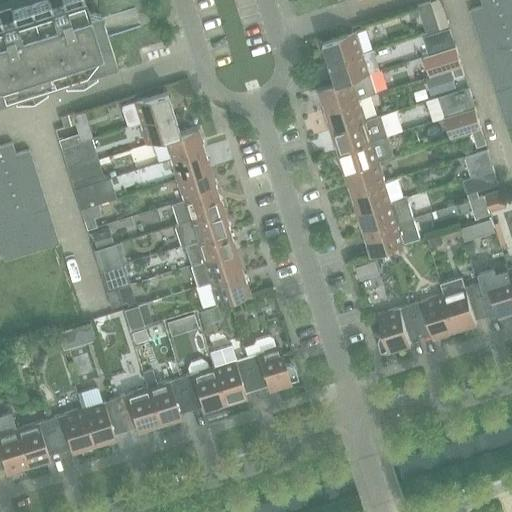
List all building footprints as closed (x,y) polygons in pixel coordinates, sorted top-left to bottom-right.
[(88,12),(83,0),(48,0),(30,6),(54,80),(109,63),(113,58),(115,57),(101,14),(100,14),(88,12)] [(418,5),(426,32),(440,28),(431,0),(418,5)] [(511,0),(499,0),(497,1),(501,13),(511,9),(511,0)] [(469,9),(473,22),(501,13),(497,1),(483,5),(469,9)] [(0,97),(54,80),(30,6),(0,15),(0,97)] [(449,25),(443,6),(435,8),(441,27),(449,25)] [(511,9),(501,13),(505,24),(511,21),(511,9)] [(473,22),(477,33),(505,24),(501,13),(473,22)] [(477,33),(481,44),(508,36),(505,24),(477,33)] [(366,27),(354,31),(323,41),(330,62),(373,49),(366,27)] [(450,32),(429,39),(433,53),(455,46),(450,32)] [(481,44),(484,56),(511,47),(508,36),(481,44)] [(462,66),(460,59),(456,46),(455,46),(433,53),(425,55),(429,69),(450,62),(452,69),(462,66)] [(484,56),(488,67),(511,59),(511,47),(484,56)] [(380,70),(373,49),(330,62),(336,82),(337,83),(353,78),(370,73),(380,70)] [(511,59),(488,67),(491,79),(511,72),(511,59)] [(465,74),(462,66),(452,69),(455,77),(465,74)] [(511,72),(491,79),(495,91),(511,85),(511,72)] [(376,93),(370,73),(353,78),(337,83),(336,82),(319,88),(326,109),(359,98),(376,93)] [(511,85),(495,91),(499,103),(511,98),(511,85)] [(475,107),(469,86),(438,96),(444,117),(475,107)] [(128,126),(139,122),(173,112),(166,90),(121,105),(128,126)] [(366,119),(359,98),(326,109),(332,130),(366,119)] [(511,98),(499,103),(503,114),(511,111),(511,98)] [(482,127),(475,107),(444,117),(451,137),(482,127)] [(60,116),(63,126),(78,122),(75,111),(60,116)] [(511,111),(503,114),(507,126),(511,124),(511,111)] [(146,144),(152,142),(164,138),(163,137),(180,133),(179,132),(173,112),(139,122),(146,144)] [(381,114),(366,119),(332,130),(339,150),(372,139),(388,135),(381,114)] [(29,122),(12,126),(14,136),(32,131),(29,122)] [(158,161),(170,158),(204,148),(197,126),(179,132),(180,133),(163,137),(164,138),(152,142),(158,161)] [(472,131),(474,137),(477,147),(487,143),(482,128),(472,131)] [(58,140),(61,147),(80,141),(78,133),(58,140)] [(61,147),(66,164),(90,156),(89,152),(95,150),(91,137),(61,147)] [(227,159),(240,155),(236,139),(222,143),(227,159)] [(379,160),(372,139),(339,150),(345,171),(379,160)] [(0,145),(0,158),(2,158),(16,153),(12,142),(0,145)] [(170,158),(176,179),(210,168),(204,148),(170,158)] [(2,158),(5,170),(33,161),(29,149),(16,153),(2,158)] [(494,169),(488,149),(465,156),(471,176),(494,169)] [(98,159),(67,169),(74,188),(109,177),(102,172),(98,159)] [(385,181),(379,160),(345,171),(352,191),(385,181)] [(5,170),(9,181),(37,173),(33,161),(5,170)] [(176,179),(183,199),(217,189),(210,168),(176,179)] [(479,196),(478,190),(499,183),(494,169),(471,176),(472,177),(464,179),(468,193),(470,199),(479,196)] [(0,171),(0,184),(9,181),(5,170),(0,171)] [(399,174),(404,191),(416,188),(410,170),(399,174)] [(9,181),(13,193),(40,184),(37,173),(9,181)] [(110,178),(109,177),(74,188),(80,209),(98,203),(116,198),(110,178)] [(397,177),(385,181),(352,191),(358,212),(404,198),(397,177)] [(0,184),(0,196),(13,193),(9,181),(0,184)] [(13,193),(16,204),(44,196),(40,184),(13,193)] [(223,209),(217,189),(183,199),(184,201),(171,205),(177,224),(223,209)] [(492,211),(507,206),(502,191),(487,196),(492,211)] [(0,196),(0,209),(16,204),(13,193),(0,196)] [(485,195),(484,195),(479,197),(479,196),(470,199),(476,219),(490,215),(485,195)] [(16,204),(20,216),(48,208),(44,196),(16,204)] [(407,197),(404,198),(358,212),(365,233),(413,217),(407,197)] [(102,214),(98,203),(80,209),(87,229),(96,226),(93,217),(102,214)] [(0,209),(0,222),(20,216),(16,204),(0,209)] [(20,216),(24,228),(52,219),(48,208),(20,216)] [(230,230),(223,209),(177,224),(174,225),(180,245),(185,244),(230,230)] [(0,222),(0,235),(24,228),(20,216),(0,222)] [(420,238),(413,217),(365,233),(371,254),(405,243),(420,238)] [(24,228),(27,239),(55,231),(52,219),(24,228)] [(0,235),(0,248),(27,239),(24,228),(0,235)] [(236,251),(230,230),(185,244),(191,265),(236,251)] [(55,231),(27,239),(31,252),(59,243),(55,231)] [(27,239),(0,248),(4,260),(31,252),(27,239)] [(93,250),(100,271),(122,263),(123,263),(116,243),(93,250)] [(198,285),(209,282),(243,271),(236,251),(191,265),(198,285)] [(481,281),(476,282),(487,314),(498,311),(499,314),(511,310),(511,280),(509,272),(508,272),(507,268),(507,267),(506,262),(478,271),(481,281)] [(122,263),(100,271),(106,290),(117,287),(128,283),(122,263)] [(243,271),(209,282),(216,303),(250,292),(243,271)] [(476,282),(444,292),(455,328),(477,321),(476,318),(487,314),(476,282)] [(117,287),(106,290),(111,306),(122,303),(117,287)] [(444,292),(411,303),(421,335),(432,331),(433,335),(455,328),(444,292)] [(421,335),(411,303),(377,313),(384,333),(380,335),(379,339),(379,343),(381,352),(411,342),(410,338),(421,335)] [(128,307),(124,309),(130,330),(144,326),(140,312),(138,304),(136,305),(128,307)] [(243,347),(246,355),(256,387),(267,384),(268,388),(298,378),(295,370),(293,366),(289,364),(285,364),(279,345),(276,346),(274,338),(269,335),(257,339),(254,344),(243,347)] [(209,352),(213,366),(224,402),(246,395),(245,391),(256,387),(246,355),(236,358),(232,345),(209,352)] [(190,373),(180,376),(190,408),(201,405),(203,408),(224,402),(213,366),(209,367),(207,361),(201,358),(190,362),(188,367),(190,373)] [(143,372),(147,387),(158,422),(180,416),(179,412),(190,408),(180,376),(157,383),(152,368),(143,372)] [(80,392),(85,406),(82,407),(93,443),(115,436),(113,433),(125,429),(115,397),(102,401),(97,387),(80,392)] [(147,387),(115,397),(125,429),(136,425),(137,429),(158,422),(147,387)] [(0,407),(21,405),(19,390),(0,392),(0,407)] [(82,407),(49,418),(59,450),(70,446),(71,450),(93,443),(82,407)] [(0,417),(0,468),(5,467),(6,471),(27,464),(16,428),(12,414),(0,417)] [(49,418),(16,428),(27,464),(49,457),(48,453),(59,450),(49,418)]
